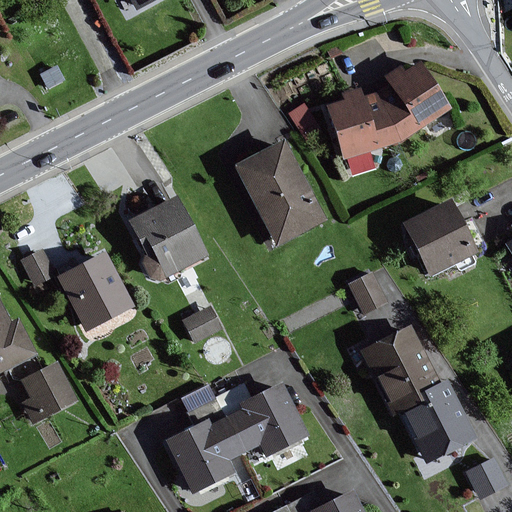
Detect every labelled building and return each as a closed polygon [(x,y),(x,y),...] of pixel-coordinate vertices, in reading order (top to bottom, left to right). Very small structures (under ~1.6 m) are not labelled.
[(451,107),(421,63),(400,76),(377,90),(355,97),(330,105),(346,157),(402,139),(451,107)] [(320,130),(304,106),(292,113),(308,137),(320,130)] [(284,141),(237,165),(278,243),(325,219),(284,141)] [(167,276),(206,255),(191,226),(177,198),(135,220),(149,248),(153,256),(145,260),(154,277),(165,272),(167,276)] [(451,201),(407,222),(431,272),(475,251),(451,201)] [(42,251),(24,259),(36,285),(54,276),(42,251)] [(133,306),(106,254),(62,276),(88,329),(133,306)] [(386,301),(372,273),(350,284),(364,312),(386,301)] [(11,323),(0,300),(0,371),(37,353),(20,318),(11,323)] [(195,341),(221,328),(211,308),(186,320),(195,341)] [(439,383),(412,327),(364,349),(394,414),(404,409),(423,400),(419,392),(439,383)] [(78,400),(58,362),(22,380),(32,400),(25,404),(35,422),(78,400)] [(447,379),(439,383),(419,392),(423,400),(404,409),(427,459),(474,438),(447,379)] [(242,404),(244,408),(228,416),(245,450),(262,441),(269,454),(308,435),(283,384),(242,404)] [(228,458),(245,450),(228,416),(212,424),(210,420),(168,440),(194,491),(234,471),(228,458)] [(507,484),(494,459),(468,472),(481,497),(507,484)] [(312,511),(363,511),(353,491),(312,511)]
